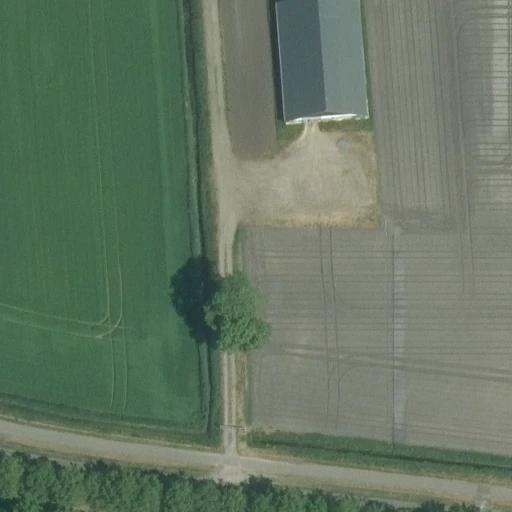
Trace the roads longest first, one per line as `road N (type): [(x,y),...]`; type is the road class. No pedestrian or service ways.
road 1 (track): [(226,493),(226,313),(208,0)]
road 2 (tertiary): [(387,511),(75,478),(0,461)]
